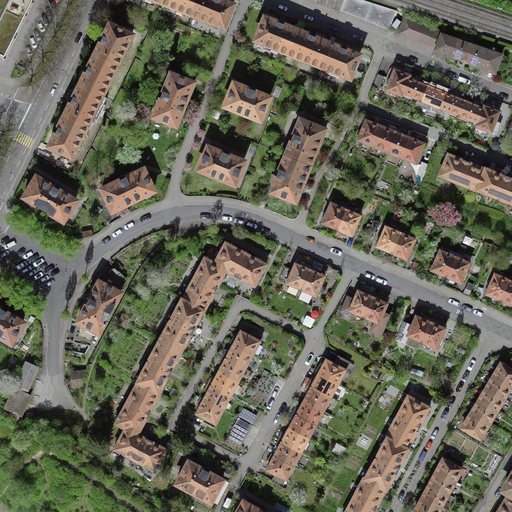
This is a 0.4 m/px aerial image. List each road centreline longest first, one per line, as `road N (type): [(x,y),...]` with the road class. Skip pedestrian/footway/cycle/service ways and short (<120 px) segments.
road 1 (residential): [(246,466),(173,422),(241,304),(314,339)]
road 2 (residential): [(246,0),(180,164),(174,214)]
road 3 (residential): [(497,328),(396,511)]
road 4 (residential): [(174,214),(251,219),(354,264)]
road 5 (residential): [(511,166),(360,104)]
road 6 (residential): [(354,264),(497,328)]
road 7 (residential): [(314,339),(246,466)]
road 8 (residential): [(383,46),(511,97)]
road 9 (residential): [(263,0),(383,46)]
road 10 (secondary): [(92,0),(37,109)]
